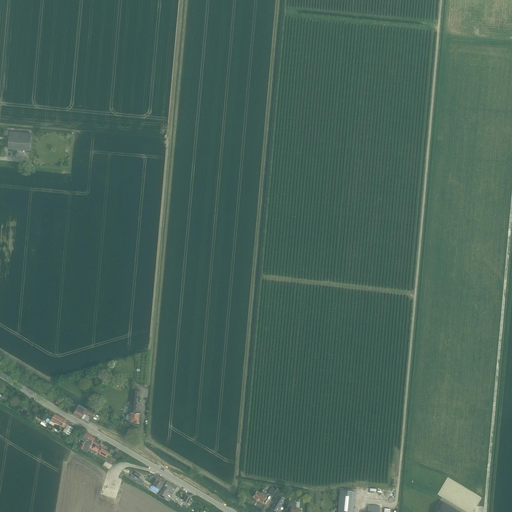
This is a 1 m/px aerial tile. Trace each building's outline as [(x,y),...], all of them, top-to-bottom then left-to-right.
[(10,132),(8,149),(30,151),(31,134),(10,132)] [(34,154),(33,163),(48,164),(49,156),(34,154)] [(134,423),(135,423),(135,424),(138,424),(138,423),(139,423),(140,413),(135,413),(137,397),(138,397),(139,391),(132,390),(131,413),(130,413),(130,414),(127,415),(127,419),(130,421),(129,422),(134,422),(134,423)] [(77,408),(74,414),(81,419),(82,418),(84,419),(86,415),(91,418),(94,413),(79,405),(77,408)] [(55,414),(51,420),(62,426),(65,428),(67,424),(64,422),(65,420),(55,414)] [(64,431),(62,434),(67,437),(69,434),(69,435),(71,432),(73,428),(67,424),(65,428),(63,431),(64,431)] [(80,447),(79,447),(83,449),(86,443),(90,446),(91,445),(86,442),(90,435),(86,433),(82,439),(83,440),(80,447)] [(90,435),(86,442),(91,445),(90,446),(89,448),(90,448),(98,453),(99,453),(100,450),(95,447),(97,443),(93,441),(95,438),(90,435)] [(100,450),(99,453),(103,456),(106,458),(107,457),(109,453),(109,452),(103,449),(102,448),(100,450)] [(132,474),(130,476),(132,478),(134,479),(136,481),(137,479),(138,478),(136,476),(134,475),(134,474),(135,472),(134,471),(132,473),(132,474)] [(155,481),(154,483),(153,485),(160,489),(163,485),(166,480),(159,475),(155,481)] [(167,481),(163,489),(160,493),(165,496),(168,492),(172,494),(177,487),(167,481)] [(274,494),(278,488),(277,487),(276,490),(271,487),(267,493),(273,496),(274,494)] [(353,511),(355,492),(340,490),(338,511),(353,511)] [(257,491),(254,497),(263,503),(266,496),(267,494),(263,491),(261,493),(257,491)] [(191,498),(186,495),(183,500),(188,503),(191,498)] [(279,495),(272,508),(277,511),(285,498),(279,495)] [(296,502),(290,501),(290,505),(292,506),(291,511),(301,511),(302,509),(295,509),(296,502)] [(435,511),(459,511),(441,501),(435,511)]
